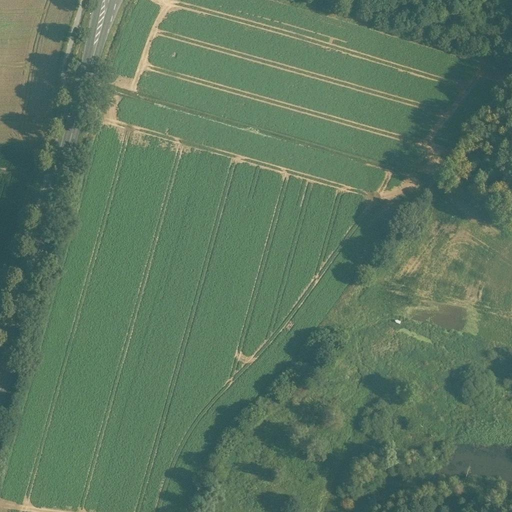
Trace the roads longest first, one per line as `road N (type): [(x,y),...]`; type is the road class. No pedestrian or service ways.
road 1 (track): [(85,82),(447,181),(511,225)]
road 2 (track): [(430,176),(330,312),(336,332),(387,368),(354,410),(305,511)]
road 3 (primary): [(0,402),(106,0)]
